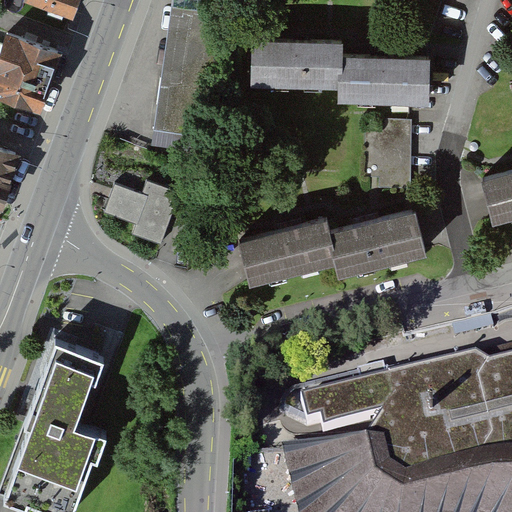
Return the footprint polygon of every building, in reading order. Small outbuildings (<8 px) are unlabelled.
[(24,0),(21,9),(73,28),(82,0),(24,0)] [(173,0),(174,2),(222,9),(222,0),(173,0)] [(392,0),(387,17),(432,32),(442,0),(392,0)] [(172,1),(153,127),(204,135),(223,9),(222,9),(174,2),(172,1)] [(411,100),(431,101),(432,49),(343,47),(344,34),(253,32),(251,78),(271,78),(271,86),(288,87),(288,80),(305,80),(304,86),(321,87),(321,82),(337,82),(336,97),(357,97),(357,102),(375,103),(376,99),(390,99),(390,105),(411,106),(411,100)] [(0,53),(0,111),(39,125),(60,62),(3,43),(0,53)] [(378,130),(365,130),(365,176),(380,176),(380,186),(410,186),(411,120),(378,120),(378,130)] [(0,202),(7,205),(24,151),(0,143),(0,202)] [(511,163),(483,170),(494,218),(511,214),(511,163)] [(149,175),(142,194),(114,184),(103,214),(138,227),(135,236),(160,245),(181,186),(149,175)] [(336,254),(339,267),(359,262),(360,267),(375,263),(374,257),(391,253),(392,257),(408,253),(407,248),(425,243),(415,204),(332,224),(328,210),(236,233),(247,281),(268,275),(269,280),(291,275),(289,268),(299,266),(300,269),(321,264),(320,258),(336,254)] [(58,335),(0,492),(0,494),(27,505),(29,499),(66,511),(71,511),(92,455),(97,457),(109,426),(77,414),(91,373),(96,375),(105,352),(58,335)] [(511,511),(511,358),(489,364),(476,356),(301,399),(308,427),(321,423),(324,434),(380,420),(365,448),(283,453),(299,511),(511,511)]
